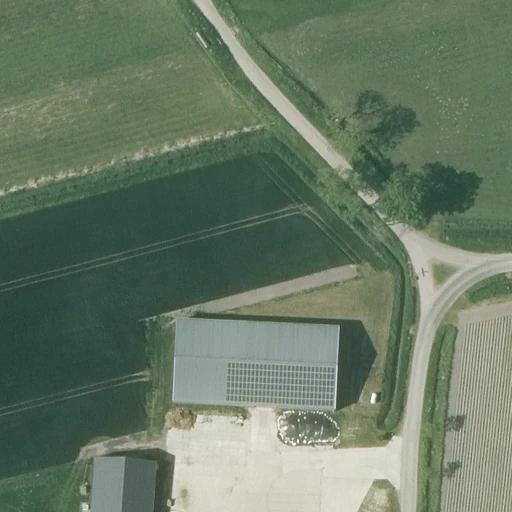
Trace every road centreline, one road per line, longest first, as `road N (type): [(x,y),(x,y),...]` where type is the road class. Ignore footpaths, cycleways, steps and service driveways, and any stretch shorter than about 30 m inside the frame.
road 1 (unclassified): [(199,0),(249,75),(412,242)]
road 2 (unclassified): [(425,321),(407,511)]
